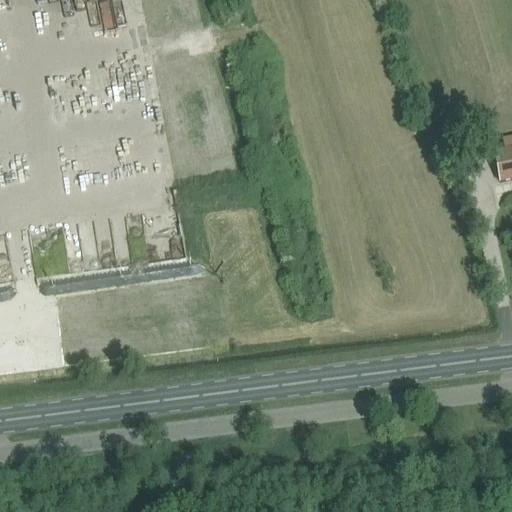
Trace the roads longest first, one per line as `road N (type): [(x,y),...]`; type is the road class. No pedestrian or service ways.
road 1 (primary): [(0,422),(511,357)]
road 2 (unclassified): [(0,452),(511,390)]
